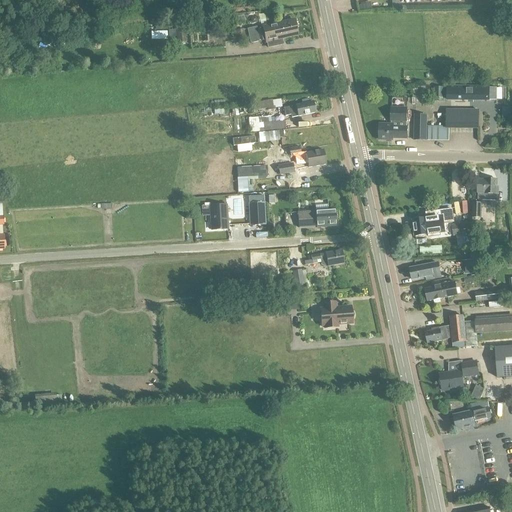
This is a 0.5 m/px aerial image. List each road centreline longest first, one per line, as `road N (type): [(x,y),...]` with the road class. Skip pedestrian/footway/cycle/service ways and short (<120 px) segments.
road 1 (unclassified): [(0,258),(374,237)]
road 2 (secondary): [(435,511),(374,237)]
road 3 (secondary): [(356,156),(322,0)]
road 4 (unclassified): [(511,161),(356,156)]
